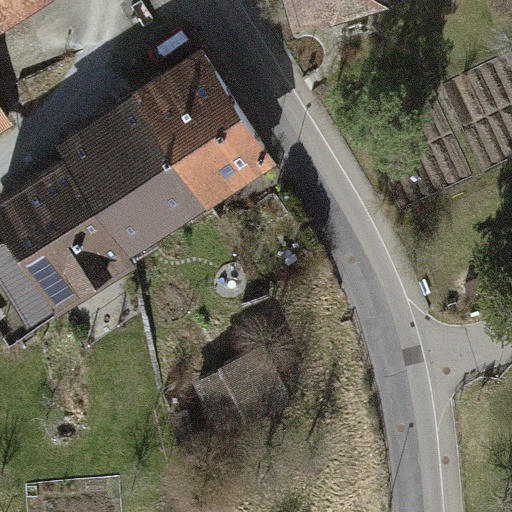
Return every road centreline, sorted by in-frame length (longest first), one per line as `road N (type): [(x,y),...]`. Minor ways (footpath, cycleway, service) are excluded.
road 1 (tertiary): [(206,0),(356,240),(405,376)]
road 2 (tertiary): [(405,376),(421,511)]
